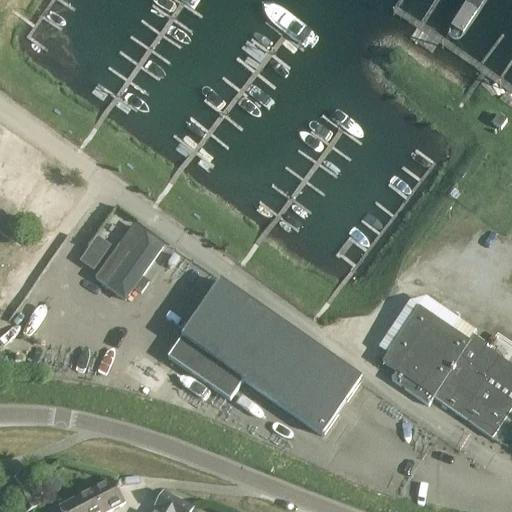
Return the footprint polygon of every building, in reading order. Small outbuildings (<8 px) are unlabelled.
[(380,28),(399,0),(360,0),(354,11),(380,28)] [(406,0),(401,8),(417,19),(429,0),(406,0)] [(439,0),(423,23),(438,33),(461,0),(439,0)] [(464,0),(441,35),(458,47),(489,0),(464,0)] [(57,151),(0,118),(0,191),(25,206),(57,151)] [(24,211),(45,225),(67,193),(47,179),(24,211)] [(0,280),(7,285),(33,247),(10,232),(0,245),(0,280)] [(143,280),(165,248),(146,234),(131,255),(119,247),(96,280),(107,289),(106,290),(125,303),(134,291),(141,296),(149,284),(143,280)] [(230,402),(243,382),(323,437),(362,381),(221,284),(182,340),(168,360),(230,402)] [(433,399),(492,440),(505,421),(511,411),(511,371),(500,363),(508,351),(494,342),(488,350),(474,340),(470,346),(419,311),(383,364),(397,374),(391,381),(428,407),(433,399)] [(23,480),(8,488),(21,511),(31,511),(38,508),(23,480)] [(61,511),(110,511),(124,505),(112,483),(60,510),(61,511)] [(164,494),(155,508),(152,511),(192,511),(193,510),(164,494)]
